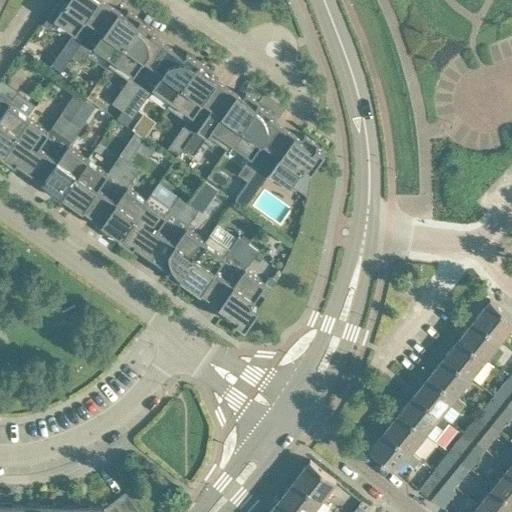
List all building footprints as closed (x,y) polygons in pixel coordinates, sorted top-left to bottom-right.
[(65,0),(54,16),(76,32),(86,17),(95,23),(110,2),(106,0),(65,0)] [(114,58),(141,20),(128,10),(125,13),(110,2),(95,23),(104,30),(93,44),(113,58),(114,58)] [(109,65),(129,78),(130,79),(132,76),(144,58),(153,65),(168,43),(152,32),(154,29),(141,20),(114,58),(113,58),(108,64),(109,65)] [(72,56),(82,41),(72,34),(62,49),(72,56)] [(92,48),(82,41),(72,56),(82,63),(92,48)] [(200,61),(187,52),(184,55),(168,43),(153,65),(163,71),(152,85),(172,99),(173,100),(200,61)] [(200,61),(173,100),(172,99),(167,106),(187,120),(185,123),(195,130),(227,84),(211,73),(213,70),(200,61)] [(132,76),(130,79),(129,78),(112,102),(122,109),(141,82),(132,76)] [(0,79),(0,90),(12,99),(18,90),(1,78),(0,79)] [(141,82),(122,109),(133,117),(152,90),(141,82)] [(208,134),(228,148),(233,142),(231,141),(259,102),(245,93),(243,96),(227,84),(195,130),(184,145),(195,152),(208,134)] [(0,153),(2,155),(29,116),(9,102),(0,114),(0,153)] [(286,126),(270,115),(272,112),(259,102),(231,141),(233,142),(252,155),(262,141),(271,147),(286,126)] [(61,133),(71,120),(61,112),(51,126),(61,133)] [(49,151),(39,145),(50,130),(29,116),(2,155),(15,164),(18,161),(34,172),(49,151)] [(81,127),(71,120),(61,133),(71,141),(81,127)] [(280,153),(270,168),(308,195),(309,188),(310,180),(312,168),(325,149),(304,134),(302,137),(286,126),(271,147),(280,153)] [(123,149),(131,137),(118,129),(111,141),(123,149)] [(455,130),(455,141),(475,140),(475,130),(455,130)] [(61,196),(88,157),(68,143),(58,158),(49,151),(34,172),(50,184),(48,187),(61,196)] [(120,175),(130,161),(120,154),(110,168),(120,175)] [(107,193),(98,186),(108,172),(88,157),(61,196),(74,206),(77,202),(93,214),(107,193)] [(258,165),(249,158),(238,173),(248,180),(252,175),(258,165)] [(140,168),(130,161),(120,175),(130,182),(140,168)] [(268,172),(258,165),(252,175),(248,180),(235,199),(245,206),(268,172)] [(120,238),(152,192),(151,192),(146,198),(127,185),(117,199),(107,193),(93,214),(109,225),(107,228),(120,238)] [(166,234),(157,228),(170,210),(179,216),(190,201),(180,194),(171,206),(152,192),(120,238),(133,247),(135,244),(151,255),(166,234)] [(179,216),(189,223),(200,208),(190,201),(179,216)] [(179,279),(210,234),(210,233),(205,240),(185,226),(175,240),(166,234),(151,255),(168,266),(165,270),(179,279)] [(230,247),(210,234),(179,279),(192,288),(194,285),(210,296),(225,275),(216,269),(229,251),(238,258),(249,242),(239,235),(230,247)] [(238,258),(248,265),(259,249),(249,242),(238,258)] [(244,267),(234,281),(225,275),(210,296),(226,308),(224,311),(245,326),(259,306),(252,301),(266,282),(244,267)] [(511,315),(490,298),(475,318),(501,338),(511,324),(511,315)] [(501,338),(475,318),(460,336),(486,357),(501,338)] [(486,357),(460,336),(445,355),(471,376),(486,357)] [(471,376),(445,355),(429,374),(466,403),(466,402),(465,402),(480,383),(471,376)] [(466,403),(429,374),(415,393),(441,413),(442,412),(450,402),(460,410),(466,403)] [(502,401),(511,388),(511,378),(509,376),(494,395),(502,401)] [(441,413),(415,393),(399,412),(425,432),(435,421),(444,427),(451,419),(442,412),(441,413)] [(487,420),(502,401),(494,395),(479,414),(487,420)] [(500,430),(511,414),(511,409),(507,405),(491,424),(500,430)] [(411,450),(425,432),(399,412),(385,430),(411,450)] [(472,438),(487,420),(479,414),(464,432),(472,438)] [(485,449),(500,430),(491,424),(477,442),(485,449)] [(420,458),(411,450),(385,430),(369,449),(395,470),(405,458),(414,466),(420,458)] [(457,458),(472,438),(464,432),(449,451),(457,458)] [(476,443),(461,461),(469,468),(484,449),(476,443)] [(442,476),(457,458),(449,451),(434,470),(442,476)] [(310,459),(294,480),(320,501),(336,480),(310,459)] [(455,486),(469,468),(461,461),(447,480),(455,486)] [(511,501),(511,470),(508,468),(500,461),(486,478),(494,484),(493,486),(511,501)] [(427,495),(442,476),(434,470),(419,489),(427,495)] [(311,511),(320,501),(294,480),(279,498),(296,511),(311,511)] [(439,505),(455,486),(447,480),(431,499),(439,505)] [(486,511),(508,511),(511,508),(511,501),(493,486),(478,505),(486,511)] [(78,502),(78,506),(78,511),(140,511),(125,491),(105,507),(105,503),(104,503),(104,506),(89,506),(88,506),(79,506),(79,502),(78,502)] [(296,511),(279,498),(268,511),(296,511)] [(362,500),(353,511),(365,511),(370,507),(362,500)] [(27,511),(27,505),(12,505),(11,505),(2,505),(3,501),(2,501),(1,505),(1,511),(27,511)] [(52,511),(52,506),(38,505),(36,505),(36,506),(28,505),(28,502),(27,502),(27,505),(27,511),(52,511)] [(78,511),(78,506),(63,506),(63,505),(62,505),(62,506),(54,506),(54,502),(53,502),(53,506),(52,506),(52,511),(78,511)]
